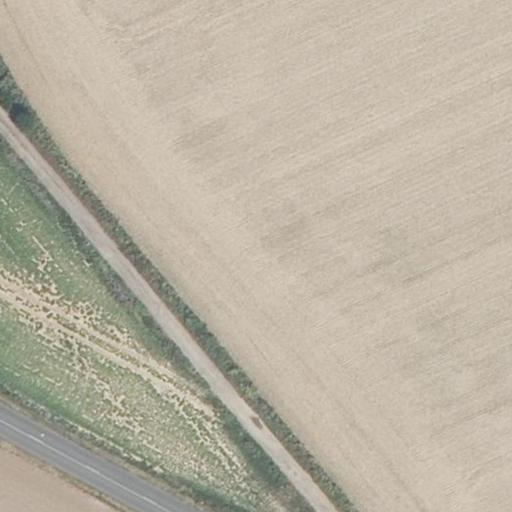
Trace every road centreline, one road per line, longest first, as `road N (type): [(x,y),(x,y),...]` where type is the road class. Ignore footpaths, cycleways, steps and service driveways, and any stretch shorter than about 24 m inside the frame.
road 1 (track): [(321,511),(0,110)]
road 2 (secondary): [(165,511),(0,422)]
